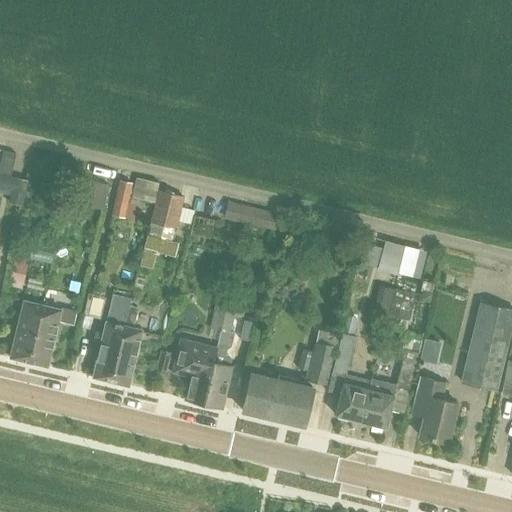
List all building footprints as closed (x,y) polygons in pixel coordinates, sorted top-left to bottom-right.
[(4,150),(0,165),(0,173),(11,176),(16,153),(4,150)] [(159,181),(137,176),(133,197),(155,202),(159,181)] [(25,180),(14,177),(9,195),(8,203),(19,206),(25,180)] [(104,210),(110,185),(84,179),(79,204),(104,210)] [(120,180),(112,215),(124,218),(132,182),(120,180)] [(175,227),(183,196),(159,189),(151,220),(175,227)] [(208,206),(208,193),(191,192),(190,205),(208,206)] [(245,205),(241,220),(276,228),(280,213),(245,205)] [(399,274),(400,269),(406,247),(407,245),(386,239),(378,270),(399,274)] [(139,264),(152,267),(156,251),(144,248),(139,264)] [(22,285),(27,262),(13,258),(7,282),(22,285)] [(432,293),(434,283),(422,280),(420,290),(422,291),(432,293)] [(378,284),(374,301),(389,305),(394,288),(378,284)] [(386,327),(406,332),(416,293),(397,288),(386,327)] [(209,328),(220,331),(232,334),(236,317),(244,319),(249,299),(218,292),(209,328)] [(93,341),(101,343),(93,376),(111,381),(131,298),(113,294),(104,332),(96,330),(93,341)] [(131,298),(111,381),(129,385),(142,330),(134,328),(139,308),(130,305),(132,298),(131,298)] [(11,357),(29,361),(43,305),(25,301),(11,357)] [(498,391),(511,330),(511,308),(480,301),(461,382),(498,391)] [(43,305),(29,361),(47,365),(58,321),(74,324),(78,310),(61,306),(60,309),(43,305)] [(150,336),(163,336),(163,309),(150,309),(150,336)] [(214,361),(204,403),(222,407),(232,366),(230,365),(232,359),(230,355),(226,354),(227,349),(228,349),(232,346),(235,334),(232,334),(220,331),(216,347),(217,348),(214,361)] [(343,333),(327,391),(341,395),(346,374),(356,336),(343,333)] [(408,336),(405,349),(396,387),(410,391),(419,352),(422,339),(408,336)] [(186,399),(204,403),(214,361),(217,348),(216,347),(181,339),(174,371),(191,375),(186,399)] [(299,367),(308,369),(306,379),(327,385),(337,346),(316,341),(313,351),(303,349),(299,367)] [(167,372),(172,351),(161,349),(156,369),(167,372)] [(511,396),(511,360),(509,360),(502,395),(511,396)] [(313,387),(252,373),(243,410),(304,425),(313,387)] [(346,374),(341,395),(336,414),(362,421),(370,389),(368,389),(371,381),(346,374)] [(445,383),(422,377),(415,404),(427,407),(420,435),(434,439),(434,437),(448,440),(458,403),(441,399),(445,383)] [(370,389),(362,421),(386,427),(394,395),(393,395),(395,386),(386,383),(383,393),(370,389)]
